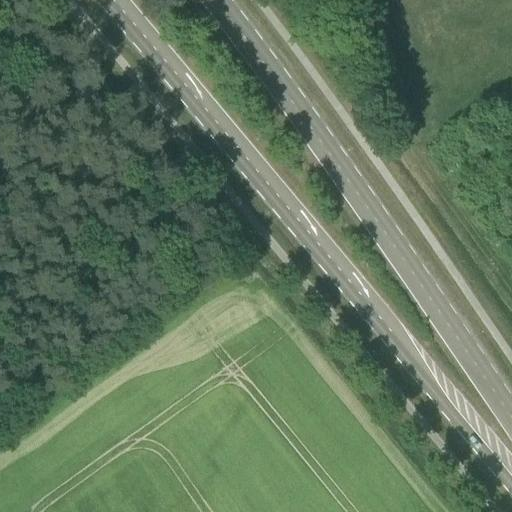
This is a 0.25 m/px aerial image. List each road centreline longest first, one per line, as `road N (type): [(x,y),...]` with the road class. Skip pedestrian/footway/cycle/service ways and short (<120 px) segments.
road 1 (primary): [(105,0),(511,486)]
road 2 (primary): [(511,413),(211,0)]
road 3 (track): [(353,0),(397,140),(511,307)]
